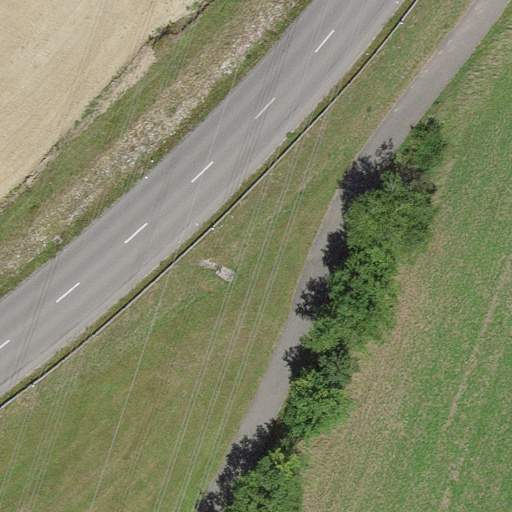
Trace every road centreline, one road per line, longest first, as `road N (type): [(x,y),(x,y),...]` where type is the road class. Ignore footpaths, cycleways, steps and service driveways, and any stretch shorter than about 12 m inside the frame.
road 1 (track): [(491,0),(371,161),(252,441),(212,511)]
road 2 (tertiary): [(360,0),(199,177),(0,348)]
road 3 (track): [(252,0),(224,44),(0,259)]
